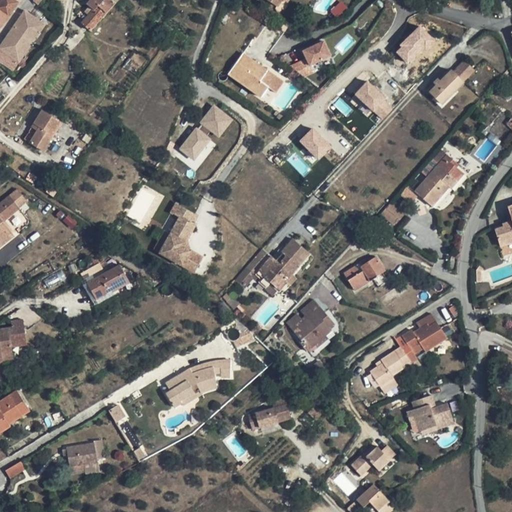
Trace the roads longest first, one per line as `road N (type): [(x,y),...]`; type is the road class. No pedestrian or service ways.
road 1 (residential): [(0,469),(219,337)]
road 2 (residential): [(511,158),(490,183),(462,255),(475,348)]
road 3 (residential): [(409,0),(392,35),(276,145)]
road 4 (residential): [(475,348),(483,511)]
